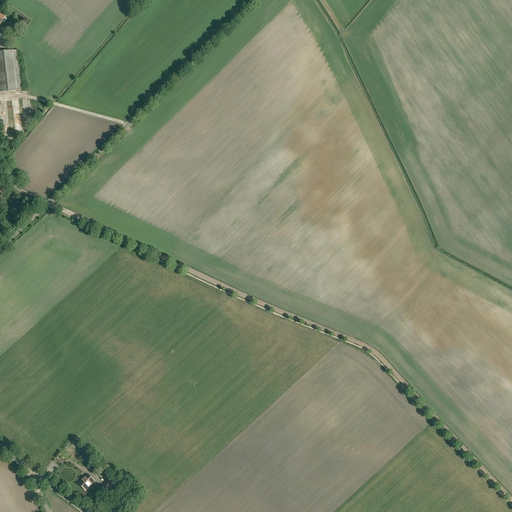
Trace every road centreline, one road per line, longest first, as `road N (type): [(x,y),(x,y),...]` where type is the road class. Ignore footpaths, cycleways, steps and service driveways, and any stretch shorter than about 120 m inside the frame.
road 1 (track): [(47,203),(363,347),(511,503)]
road 2 (unclassified): [(0,248),(252,0)]
